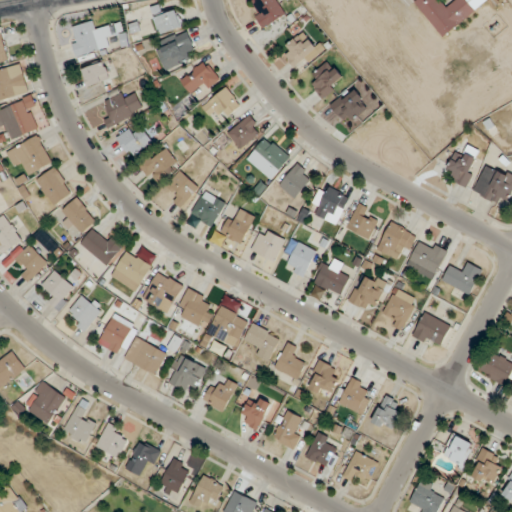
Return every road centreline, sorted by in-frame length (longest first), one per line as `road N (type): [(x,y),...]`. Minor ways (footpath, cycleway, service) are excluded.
road 1 (residential): [(511,425),(157,230),(107,181),(78,137),(30,0)]
road 2 (residential): [(344,511),(91,374),(0,298)]
road 3 (residential): [(511,246),(312,134),(234,42),(214,0)]
road 4 (residential): [(379,511),(511,267)]
